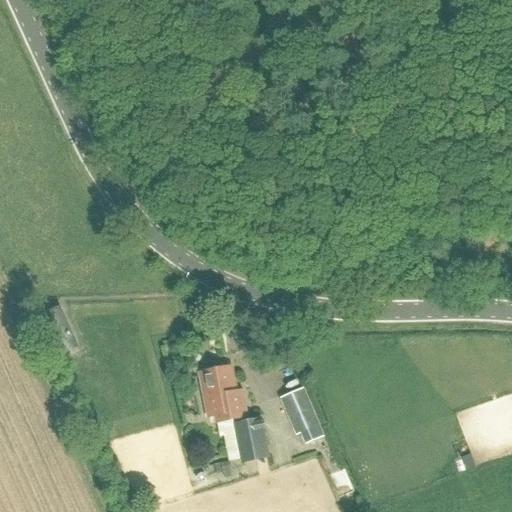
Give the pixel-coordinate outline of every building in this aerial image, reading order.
[(77,348),(76,345),(59,308),(38,317),(56,357),(77,348)] [(229,368),(199,373),(207,419),(215,417),(216,424),(246,418),(241,391),(230,393),(229,386),(232,386),(229,368)] [(319,426),(303,388),(279,399),(294,436),(319,426)] [(243,463),(268,457),(260,420),(236,425),(243,463)] [(214,465),(218,484),(235,481),(231,462),(214,465)] [(207,469),(186,476),(191,489),(212,482),(207,469)]
